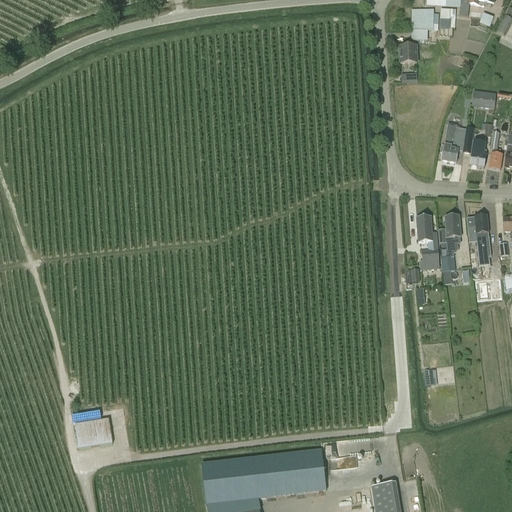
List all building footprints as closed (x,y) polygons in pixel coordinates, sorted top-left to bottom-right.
[(426,0),(426,7),(435,8),(435,7),(459,9),(458,18),(467,19),(469,5),(478,7),(483,8),(484,4),(491,6),(493,6),(493,0),(426,0)] [(448,28),(455,28),(455,19),(455,11),(449,11),(440,10),(439,29),(448,29),(448,28)] [(411,11),(411,42),(427,43),(427,33),(432,33),(433,33),(437,33),(437,27),(438,27),(438,16),(433,15),(433,11),(425,11),(411,11)] [(483,15),(479,24),(489,29),(493,19),(483,15)] [(505,38),(511,23),(511,21),(503,17),(495,34),(505,38)] [(417,64),(416,48),(399,48),(400,65),(417,64)] [(477,110),(477,109),(494,111),(496,96),(495,96),(495,95),(474,92),(474,93),(473,93),(471,109),(477,110)] [(441,162),(449,164),(455,129),(447,128),(444,147),(441,162)] [(458,152),(463,153),(466,131),(455,129),(449,164),(456,165),(458,152)] [(466,131),(463,153),(463,155),(470,156),(473,135),(473,130),(466,129),(466,131)] [(492,133),(492,136),(489,150),(492,150),(489,171),(500,172),(502,156),(499,156),(500,152),(497,151),(498,146),(499,134),(492,133)] [(472,150),(472,151),(470,168),(484,170),(486,158),(485,158),(486,152),(484,152),(485,145),(473,143),(472,150)] [(431,218),(417,220),(419,245),(433,244),(434,252),(438,252),(437,234),(432,234),(431,218)] [(446,245),(448,259),(440,260),(442,274),(443,274),(444,287),(445,287),(445,291),(451,290),(451,286),(450,273),(455,272),(453,255),(455,255),(458,251),(457,246),(460,246),(460,239),(461,239),(459,218),(444,219),(445,232),(438,232),(439,246),(446,245)] [(475,220),(466,220),(468,233),(469,237),(475,236),(479,269),(489,268),(488,259),(490,259),(488,235),(489,235),(487,218),(475,219),(475,220)] [(511,220),(503,221),(503,234),(510,234),(510,241),(511,241),(511,239),(511,238),(511,220)] [(509,257),(507,245),(499,246),(500,259),(509,257)] [(439,270),(438,252),(434,252),(422,253),(423,264),(420,264),(420,272),(439,270)] [(406,272),(404,273),(405,284),(407,284),(412,284),(420,283),(419,271),(411,272),(406,272)] [(112,445),(108,421),(75,427),(79,451),(112,445)] [(321,451),(196,464),(200,507),(326,493),(321,451)] [(368,488),(371,511),(396,511),(393,484),(368,488)]
